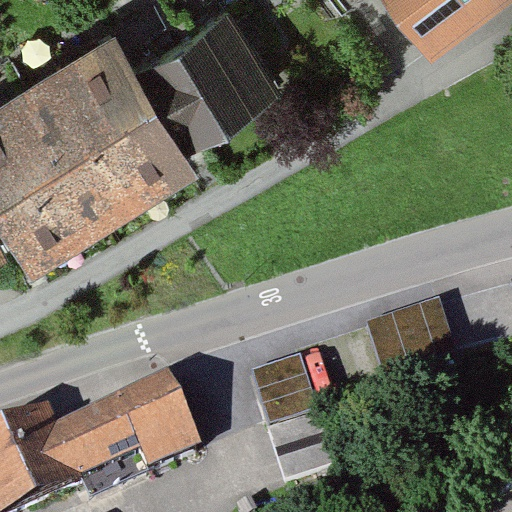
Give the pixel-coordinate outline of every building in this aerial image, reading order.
[(381,0),(431,62),(509,0),(381,0)] [(254,105),(207,23),(125,71),(173,152),(254,105)] [(107,37),(24,86),(104,221),(187,172),(173,152),(125,71),(107,37)] [(0,239),(19,272),(104,221),(24,86),(0,100),(0,239)] [(385,376),(458,352),(442,303),(369,326),(385,376)] [(253,370),(270,425),(318,410),(300,355),(253,370)] [(91,498),(196,453),(165,380),(61,423),(55,407),(0,430),(0,511),(9,511),(84,481),(91,498)] [(334,466),(318,410),(270,425),(287,480),(334,466)]
